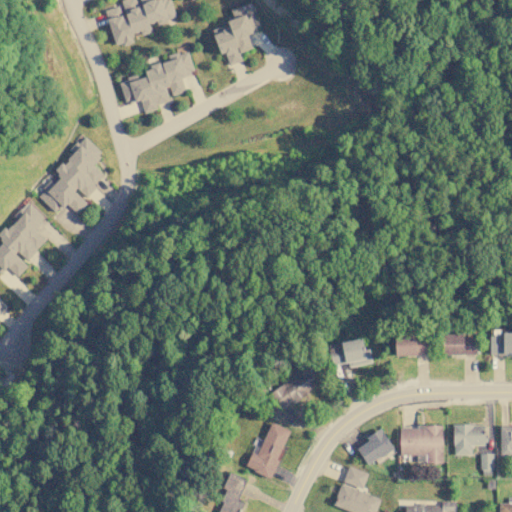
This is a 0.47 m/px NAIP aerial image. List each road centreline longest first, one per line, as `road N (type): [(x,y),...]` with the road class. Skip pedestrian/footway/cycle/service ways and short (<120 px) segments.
road 1 (residential): [(69,0),(128,182),(118,208),(0,349)]
road 2 (residential): [(290,511),(336,430),(375,405),(399,397),(511,394)]
road 3 (residential): [(122,155),(282,65)]
